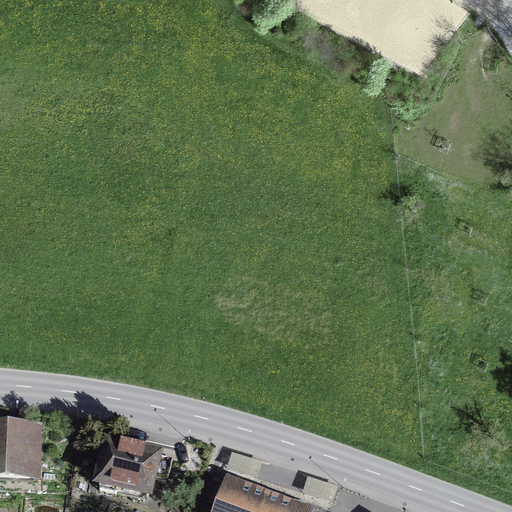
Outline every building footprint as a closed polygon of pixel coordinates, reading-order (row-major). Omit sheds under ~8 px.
[(0,477),(34,479),(36,431),(0,429),(0,477)] [(151,480),(167,483),(172,461),(143,453),(143,450),(122,445),(121,448),(108,445),(99,485),(148,496),(151,480)] [(228,469),(257,477),(263,459),(233,451),(228,469)] [(260,511),(267,497),(228,482),(216,511),(260,511)] [(267,497),(260,511),(305,511),(306,511),(267,497)]
